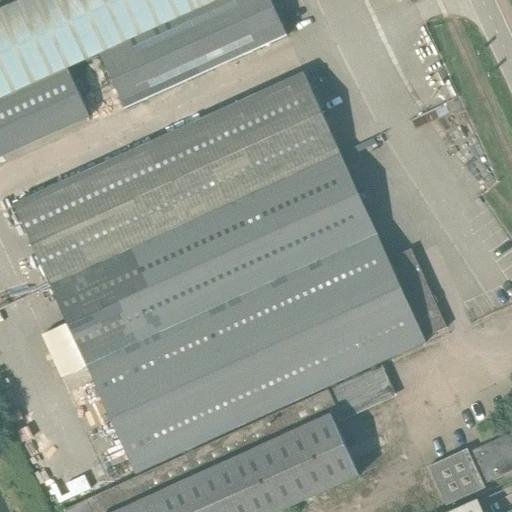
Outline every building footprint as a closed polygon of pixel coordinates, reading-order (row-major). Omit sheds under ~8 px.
[(0,101),(68,71),(100,54),(218,0),(21,0),(0,10),(0,101)] [(222,0),(100,55),(125,109),(286,36),(269,0),(222,0)] [(50,286),(340,154),(304,74),(14,206),(50,286)] [(410,251),(389,260),(340,154),(50,286),(136,475),(426,343),(424,338),(445,328),(410,251)] [(361,486),(358,478),(357,477),(359,476),(357,472),(401,452),(391,430),(347,450),(333,422),(395,395),(382,366),(65,511),(279,511),(331,489),(335,498),(361,486)] [(485,489),(484,485),(511,472),(511,433),(469,453),(467,450),(429,468),(446,506),(485,489)] [(482,511),(478,501),(453,511),(482,511)]
